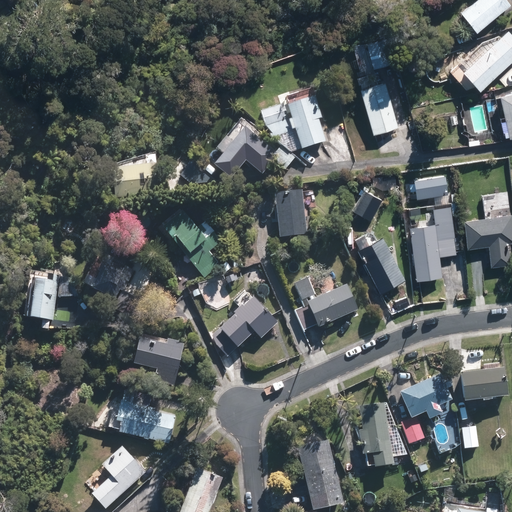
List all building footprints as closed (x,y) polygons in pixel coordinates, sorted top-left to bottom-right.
[(501,0),(473,0),(460,11),(475,29),(505,4),(501,0)] [(511,44),(503,35),(462,71),(477,88),(511,57),(511,44)] [(384,38),(366,44),(373,68),(392,63),(384,38)] [(383,83),(359,90),(371,131),(395,124),(383,83)] [(511,94),(500,98),(509,135),(511,134),(511,94)] [(311,98),(286,106),(299,148),(321,141),(313,118),(317,116),(311,98)] [(484,105),(462,110),(470,144),(492,139),(484,105)] [(295,148),(281,106),(261,112),(263,123),(288,151),(295,148)] [(273,158),(242,132),(222,155),(231,163),(239,154),(261,172),(273,158)] [(183,160),(173,172),(188,184),(198,171),(183,160)] [(146,168),(110,172),(113,198),(149,194),(146,168)] [(399,174),(386,175),(387,189),(400,188),(399,174)] [(442,178),(413,181),(415,197),(444,194),(442,178)] [(363,192),(353,210),(370,219),(379,201),(363,192)] [(298,193),(273,196),(278,235),(303,232),(298,193)] [(434,207),(436,221),(438,237),(440,254),(458,252),(452,205),(434,207)] [(175,212),(159,227),(203,276),(215,265),(204,253),(215,243),(201,227),(193,233),(175,212)] [(509,217),(464,221),(466,245),(489,243),(491,264),(505,262),(503,241),(511,240),(509,217)] [(432,227),(409,230),(415,278),(438,275),(432,227)] [(379,240),(358,251),(379,290),(400,279),(379,240)] [(123,271),(103,261),(90,289),(110,298),(123,271)] [(236,270),(224,276),(228,285),(241,279),(236,270)] [(75,280),(58,279),(57,296),(74,295),(75,280)] [(304,280),(292,285),(299,299),(310,293),(304,280)] [(52,286),(28,284),(26,316),(50,318),(52,286)] [(345,289),(307,305),(316,325),(353,309),(345,289)] [(137,302),(121,294),(114,308),(130,316),(137,302)] [(272,323),(251,302),(220,331),(234,345),(252,329),(258,336),(272,323)] [(164,347),(137,341),(132,363),(156,369),(154,378),(171,382),(180,345),(165,341),(164,347)] [(501,392),(499,369),(457,373),(459,396),(501,392)] [(436,374),(397,390),(406,412),(422,405),(425,414),(436,409),(433,401),(445,396),(436,374)] [(381,402),(356,405),(362,449),(369,448),(371,463),(387,461),(386,453),(400,451),(399,442),(394,400),(381,402)] [(148,411),(118,404),(114,421),(121,423),(119,431),(165,443),(171,419),(148,414),(148,411)] [(413,417),(400,422),(407,440),(420,436),(413,417)] [(472,427),(461,428),(462,445),(473,444),(472,427)] [(335,500),(323,440),(295,446),(307,505),(335,500)] [(111,477),(91,494),(103,507),(140,474),(125,457),(107,473),(111,477)] [(204,511),(218,479),(196,471),(179,511),(204,511)]
